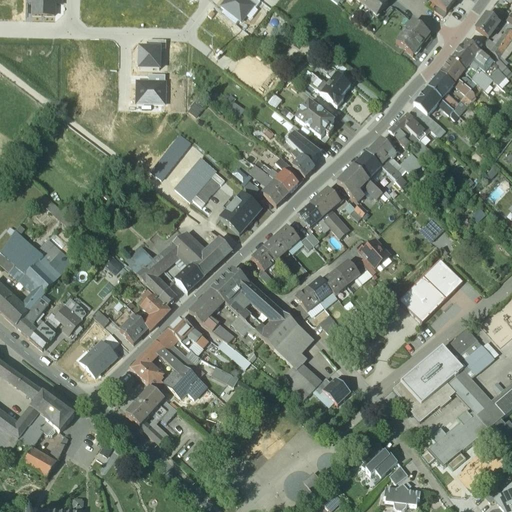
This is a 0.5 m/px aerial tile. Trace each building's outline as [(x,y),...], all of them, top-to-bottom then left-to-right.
[(32,0),(33,6),(32,17),(54,18),(55,6),(54,0),(32,0)] [(228,0),(221,9),(241,25),(253,9),(241,0),(228,0)] [(255,11),(260,5),(253,0),(241,0),(253,9),(255,11)] [(387,6),(378,0),(352,0),(376,19),(387,6)] [(430,0),(429,2),(436,8),(445,15),(455,1),(456,1),(456,0),(430,0)] [(445,15),(436,8),(432,12),(442,19),(445,15)] [(499,25),(486,15),(475,30),(488,40),(499,25)] [(428,37),(412,24),(395,45),(412,58),(428,37)] [(495,47),(491,53),(496,59),(497,60),(511,39),(511,34),(507,31),(495,47)] [(495,47),(488,42),(484,47),(491,53),(495,47)] [(166,52),(166,43),(148,43),(148,52),(159,52),(166,52)] [(479,54),(465,43),(457,53),(471,64),(473,61),(479,54)] [(158,70),(159,52),(148,52),(140,52),(140,70),(158,70)] [(471,64),(457,53),(450,62),(464,74),(471,64)] [(479,54),(473,61),(483,69),(489,62),(479,54)] [(497,60),(496,59),(491,64),(490,65),(496,71),(500,75),(506,70),(497,60)] [(483,69),(473,61),(471,64),(478,70),(482,74),(485,70),(483,69)] [(464,74),(450,62),(439,76),(452,88),(457,82),(459,79),(463,74),(464,74)] [(489,62),(483,69),(485,70),(490,65),(491,64),(489,62)] [(478,70),(471,64),(464,74),(463,74),(471,82),(477,75),(475,74),(478,70)] [(485,70),(482,74),(483,75),(488,80),(493,75),(496,71),(490,65),(485,70)] [(327,89),(311,77),(304,86),(336,111),(342,103),(340,101),(349,89),(336,78),(337,76),(331,71),(325,79),(331,84),(327,89)] [(488,80),(483,75),(474,85),(486,96),(490,92),(488,91),(493,85),(488,80)] [(498,80),(493,75),(488,80),(493,85),(498,80)] [(439,76),(428,91),(441,102),(443,99),(452,88),(439,76)] [(148,86),(148,89),(165,89),(165,79),(148,78),(148,86)] [(466,81),(461,81),(459,79),(457,82),(461,86),(457,91),(459,93),(463,88),(470,93),(472,91),(468,87),(470,84),(466,81)] [(148,86),(137,86),(136,107),(164,108),(165,89),(148,89),(148,86)] [(300,91),(294,86),(290,91),(296,95),(300,91)] [(441,102),(428,91),(413,108),(415,109),(427,119),(438,106),(441,102)] [(476,98),(470,93),(464,99),(470,104),(476,98)] [(457,107),(447,99),(445,101),(443,99),(441,102),(452,113),(457,108),(457,107)] [(464,99),(457,107),(457,108),(452,113),(457,119),(470,104),(464,99)] [(452,113),(441,102),(438,106),(439,106),(439,110),(454,124),(458,119),(457,119),(452,113)] [(334,125),(308,105),(295,123),(320,142),(324,137),(328,140),(333,133),(329,130),(334,125)] [(241,118),(245,112),(235,106),(231,111),(241,118)] [(195,124),(204,114),(195,107),(187,117),(195,124)] [(410,115),(419,124),(430,134),(438,141),(445,134),(427,119),(415,109),(410,115)] [(406,117),(394,129),(404,140),(409,135),(413,138),(418,144),(419,145),(427,137),(416,127),(412,124),(406,117)] [(430,134),(419,124),(416,127),(427,137),(430,134)] [(404,140),(394,129),(388,135),(399,146),(402,142),(404,140)] [(288,146),(313,165),(319,156),(294,137),(288,146)] [(150,176),(161,185),(190,147),(178,138),(150,176)] [(418,144),(413,138),(410,141),(413,144),(411,145),(414,148),(418,144)] [(392,154),(380,142),(374,149),(386,161),(392,154)] [(405,143),(402,142),(399,146),(406,153),(410,148),(405,143)] [(419,145),(418,144),(414,148),(418,152),(414,157),(421,164),(429,155),(419,145)] [(386,161),(374,149),(366,157),(378,168),(382,165),(386,161)] [(302,160),(292,150),(288,154),(298,164),(302,160)] [(378,168),(366,157),(353,170),(367,184),(372,180),(378,173),(380,171),(378,168)] [(418,166),(410,158),(405,163),(413,171),(418,166)] [(298,164),(292,170),(305,182),(315,173),(302,160),(298,164)] [(290,171),(280,161),(275,167),(285,177),(290,171)] [(190,206),(192,203),(215,177),(216,175),(200,162),(174,192),(190,206)] [(405,163),(400,169),(408,176),(413,171),(405,163)] [(398,178),(385,166),(384,167),(382,165),(378,168),(380,171),(395,185),(400,179),(398,178)] [(254,169),(249,176),(254,180),(260,173),(254,169)] [(272,175),(264,169),(260,173),(268,180),(272,175)] [(353,170),(336,187),(351,202),(358,195),(365,187),(368,184),(367,184),(353,170)] [(285,177),(280,181),(280,182),(275,186),(288,199),(302,184),(290,171),(285,177)] [(268,180),(260,173),(254,180),(270,192),(275,186),(268,180)] [(280,181),(272,175),(268,180),(275,186),(280,182),(280,181)] [(215,177),(192,203),(201,211),(224,184),(215,177)] [(378,194),(368,184),(365,187),(367,189),(365,191),(374,200),(376,202),(381,198),(378,194)] [(258,194),(248,185),(243,191),(253,200),(258,194)] [(270,192),(263,199),(276,211),(288,199),(275,186),(270,192)] [(328,192),(309,208),(310,209),(321,222),(340,206),(328,192)] [(358,195),(351,202),(356,207),(363,199),(358,195)] [(242,198),(234,207),(236,208),(230,215),(228,214),(220,223),(238,239),(260,214),(242,198)] [(65,226),(70,219),(51,204),(45,211),(65,226)] [(367,216),(359,208),(354,213),(361,221),(367,216)] [(321,222),(310,209),(298,220),(309,232),(318,225),(321,222)] [(361,221),(354,213),(350,218),(358,225),(361,221)] [(332,218),(323,225),(330,232),(331,234),(340,243),(348,236),(332,218)] [(323,225),(321,222),(318,225),(323,231),(321,232),(325,237),(330,232),(323,225)] [(432,222),(424,231),(435,242),(443,233),(432,222)] [(299,244),(286,230),(274,241),(286,253),(292,247),(294,249),(299,244)] [(14,234),(3,250),(12,257),(23,241),(14,234)] [(319,246),(311,237),(305,242),(313,251),(319,246)] [(184,239),(145,271),(155,281),(180,260),(189,271),(191,268),(203,258),(184,239)] [(34,252),(23,241),(12,257),(13,259),(4,271),(18,285),(24,279),(16,272),(34,252)] [(274,241),(263,252),(274,264),(281,258),(282,260),(287,255),(286,253),(274,241)] [(313,251),(305,242),(301,246),(303,249),(310,256),(314,252),(313,251)] [(37,255),(60,279),(72,267),(48,243),(37,255)] [(203,258),(191,268),(204,282),(232,256),(219,243),(203,258)] [(292,247),(286,253),(287,255),(291,259),(298,252),(299,253),(303,249),(301,246),(299,244),(294,249),(292,247)] [(375,245),(368,251),(366,249),(358,256),(364,262),(367,265),(368,264),(373,270),(374,270),(379,265),(381,267),(388,260),(383,254),(382,255),(379,251),(380,251),(375,245)] [(12,257),(3,250),(0,254),(0,267),(4,271),(13,259),(12,257)] [(37,255),(34,252),(16,272),(24,279),(43,261),(37,255)] [(263,252),(251,262),(264,277),(269,272),(267,270),(274,264),(263,252)] [(24,279),(18,285),(31,297),(39,304),(42,300),(60,279),(43,261),(24,279)] [(367,265),(364,262),(359,267),(366,275),(371,280),(378,274),(374,270),(373,270),(368,264),(367,265)] [(462,286),(439,264),(399,305),(421,327),(462,286)] [(109,265),(105,270),(116,278),(120,273),(109,265)] [(347,265),(335,275),(346,288),(352,283),(354,285),(360,280),(347,265)] [(359,267),(355,270),(362,278),(366,275),(359,267)] [(204,282),(191,268),(189,271),(175,284),(187,297),(204,282)] [(155,281),(145,271),(136,279),(167,310),(175,302),(167,293),(167,294),(155,281)] [(232,272),(210,293),(224,307),(227,310),(239,298),(244,303),(254,293),(232,272)] [(335,275),(322,286),(332,297),(333,299),(340,293),(342,295),(347,290),(346,288),(335,275)] [(271,285),(264,277),(259,280),(267,289),(271,285)] [(320,282),(307,293),(318,306),(325,300),(326,302),(332,297),(322,286),(320,282)] [(0,313),(11,301),(0,290),(0,313)] [(270,307),(254,293),(244,303),(261,317),(270,307)] [(307,293),(295,303),(300,309),(307,318),(307,317),(312,313),(310,312),(318,306),(307,293)] [(211,295),(188,317),(201,330),(207,324),(224,307),(211,295)] [(31,297),(20,310),(27,316),(39,304),(31,297)] [(169,315),(150,297),(144,303),(144,302),(138,308),(151,319),(143,327),(148,333),(150,334),(169,315)] [(27,316),(26,318),(31,323),(33,325),(49,306),(42,300),(39,304),(27,316)] [(20,310),(11,301),(0,313),(0,314),(16,329),(26,318),(27,316),(20,310)] [(136,311),(129,304),(125,309),(132,316),(136,311)] [(393,308),(389,304),(380,312),(384,316),(393,308)] [(350,305),(343,310),(351,319),(357,314),(350,305)] [(83,313),(76,307),(69,314),(80,324),(85,318),(83,313)] [(236,307),(230,313),(238,321),(244,315),(236,307)] [(270,307),(261,317),(273,328),(282,318),(270,307)] [(114,325),(121,332),(135,319),(132,316),(125,309),(119,314),(122,318),(114,325)] [(307,318),(300,309),(295,313),(303,323),(308,319),(307,317),(307,318)] [(69,314),(64,310),(55,320),(66,330),(63,334),(67,338),(80,324),(69,314)] [(108,324),(98,314),(91,319),(103,330),(108,324)] [(254,323),(244,315),(238,321),(247,330),(254,323)] [(31,323),(26,318),(16,329),(21,334),(20,334),(29,342),(40,329),(37,327),(34,331),(28,326),(31,323)] [(266,335),(260,342),(274,355),(296,330),(282,318),(273,328),(266,335)] [(143,327),(135,319),(121,332),(120,334),(133,347),(148,333),(143,327)] [(329,319),(318,329),(324,335),(332,327),(334,326),(329,319)] [(57,328),(48,320),(42,327),(51,335),(57,328)] [(266,335),(254,323),(247,330),(260,342),(266,335)] [(179,324),(169,334),(178,343),(180,346),(186,340),(185,340),(190,333),(179,324)] [(215,331),(207,324),(201,330),(210,337),(215,331)] [(51,335),(42,327),(40,329),(29,342),(42,352),(54,337),(51,335)] [(332,327),(324,335),(328,339),(336,331),(332,327)] [(233,342),(217,329),(215,331),(210,337),(222,346),(226,349),(233,342)] [(296,330),(274,355),(284,365),(308,341),(296,330)] [(336,331),(328,339),(332,343),(340,336),(336,331)] [(466,332),(446,350),(447,350),(444,352),(449,358),(454,354),(459,360),(477,344),(466,332)] [(167,333),(155,345),(163,353),(168,357),(172,352),(170,350),(178,343),(169,334),(167,333)] [(190,333),(185,340),(186,340),(194,347),(201,353),(202,352),(207,346),(190,333)] [(110,336),(106,340),(114,348),(118,344),(110,336)] [(109,353),(114,348),(106,340),(101,345),(109,353)] [(477,344),(459,360),(454,354),(449,358),(463,373),(458,378),(466,387),(470,383),(494,363),(477,344)] [(80,366),(95,381),(116,360),(109,353),(101,345),(80,366)] [(155,345),(142,358),(149,365),(157,358),(157,357),(163,353),(155,345)] [(226,349),(222,346),(218,351),(229,361),(234,355),(226,349)] [(201,353),(194,347),(189,354),(189,355),(195,361),(200,364),(206,356),(202,352),(201,353)] [(444,352),(442,350),(400,386),(421,410),(446,388),(458,378),(463,373),(449,358),(444,352)] [(172,352),(168,357),(182,370),(184,371),(189,365),(184,361),(173,351),(172,352)] [(168,357),(163,353),(157,357),(157,358),(163,363),(176,376),(182,370),(168,357)] [(189,365),(184,371),(188,376),(200,364),(195,361),(189,355),(184,361),(189,365)] [(211,361),(206,356),(200,364),(207,368),(211,361)] [(149,365),(142,358),(128,373),(146,389),(148,387),(153,391),(159,385),(154,380),(157,377),(148,368),(150,366),(149,365)] [(43,398),(0,365),(0,379),(36,406),(43,398)] [(176,376),(164,390),(179,404),(185,397),(197,384),(188,376),(184,371),(182,370),(176,376)] [(237,384),(214,372),(210,379),(226,387),(233,391),(237,384)] [(314,395),(293,374),(281,385),(303,407),(314,395)] [(511,386),(490,406),(470,383),(466,387),(458,378),(446,388),(455,398),(472,418),(474,420),(487,435),(488,435),(501,424),(511,413),(511,386)] [(330,388),(321,396),(322,397),(337,412),(350,398),(335,383),(330,388)] [(197,384),(185,397),(193,404),(205,391),(197,384)] [(314,395),(319,400),(322,397),(321,396),(330,388),(325,384),(314,395)] [(159,385),(153,391),(148,387),(146,389),(149,392),(156,398),(164,390),(159,385)] [(421,410),(400,386),(392,393),(412,416),(410,417),(420,428),(439,412),(440,413),(451,404),(449,403),(455,398),(446,388),(421,410)] [(149,392),(125,420),(139,432),(145,426),(153,417),(163,405),(156,398),(149,392)] [(57,409),(43,398),(17,432),(10,442),(18,448),(28,435),(38,425),(43,428),(44,426),(57,409)] [(163,405),(153,417),(159,423),(166,428),(176,416),(163,405)] [(57,409),(44,426),(47,428),(58,439),(74,421),(57,409)] [(422,461),(428,469),(434,464),(442,474),(447,470),(452,475),(465,464),(460,458),(462,457),(449,442),(474,420),(472,418),(469,420),(466,416),(456,424),(460,428),(445,441),(440,435),(430,444),(435,450),(422,461)] [(159,423),(153,417),(145,426),(163,444),(167,440),(154,428),(159,423)] [(0,434),(10,442),(17,432),(0,419),(0,434)] [(474,420),(449,442),(462,457),(487,435),(474,420)] [(505,429),(501,424),(488,435),(506,455),(511,450),(511,430),(508,426),(505,429)] [(38,425),(28,435),(19,451),(28,456),(47,428),(44,426),(43,428),(38,425)] [(145,426),(139,432),(158,450),(163,444),(145,426)] [(10,442),(0,434),(0,461),(8,465),(18,448),(10,442)] [(377,449),(368,457),(373,463),(380,455),(382,454),(377,449)] [(48,468),(56,473),(65,453),(61,451),(59,450),(57,456),(54,455),(48,468)] [(373,463),(365,470),(364,469),(360,473),(365,478),(369,483),(374,479),(380,485),(396,469),(389,462),(388,463),(384,460),(380,455),(373,463)] [(368,457),(360,465),(364,469),(365,470),(373,463),(368,457)] [(48,468),(32,458),(23,472),(48,487),(56,473),(48,468)] [(407,482),(399,472),(388,483),(395,491),(407,482)] [(314,477),(304,486),(310,494),(321,484),(314,477)] [(511,511),(511,486),(499,497),(494,503),(500,510),(499,511),(511,511)] [(402,491),(395,496),(384,495),(382,506),(384,506),(384,510),(392,511),(415,511),(416,507),(418,507),(419,500),(407,498),(406,496),(410,493),(409,493),(406,489),(403,492),(402,491)] [(494,491),(483,501),(489,508),(494,503),(499,497),(494,491)] [(318,506),(323,511),(333,511),(339,506),(329,495),(318,506)]
